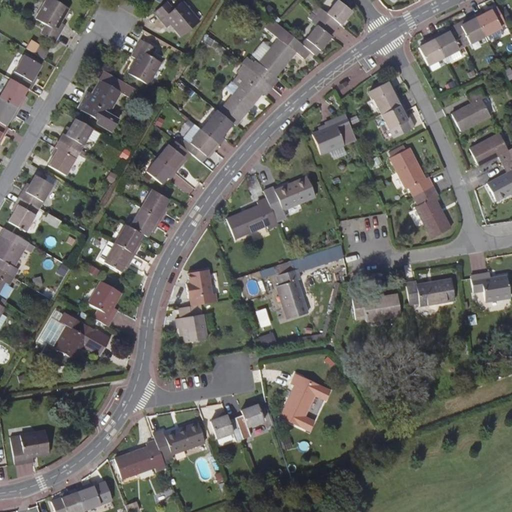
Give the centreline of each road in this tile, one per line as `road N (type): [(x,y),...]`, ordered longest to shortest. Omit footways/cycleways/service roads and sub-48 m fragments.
road 1 (residential): [(131,391),(152,288),(227,169),(305,90),(385,35)]
road 2 (residential): [(385,35),(450,157),(473,246)]
road 3 (residential): [(110,29),(88,40),(0,187)]
road 4 (residential): [(0,493),(81,457),(131,391)]
